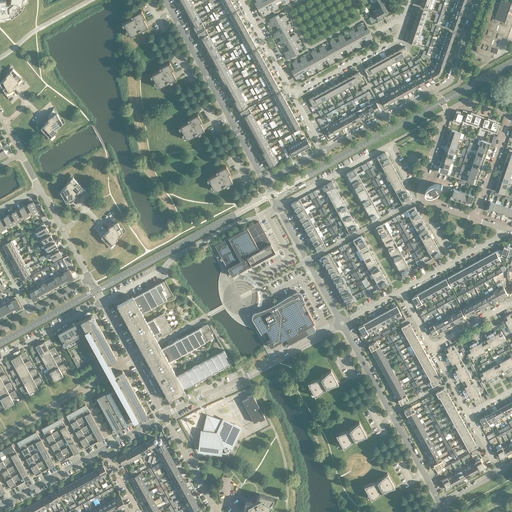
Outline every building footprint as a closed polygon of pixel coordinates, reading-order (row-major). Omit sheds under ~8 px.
[(6,3),(5,0),(0,0),(0,19),(5,18),(10,17),(12,16),(14,15),(16,14),(18,13),(18,12),(20,11),(21,9),(23,7),(24,4),(25,3),(24,3),(25,2),(26,0),(9,0),(10,1),(8,2),(7,3),(6,3)] [(192,5),(190,0),(181,5),(184,9),(192,5)] [(233,5),(231,0),(222,5),(225,9),(233,5)] [(261,7),(257,0),(255,0),(256,2),(254,3),(259,12),(263,10),(265,15),(268,13),(264,5),(261,7)] [(261,0),(257,0),(261,7),(264,5),(268,13),(270,12),(269,10),(270,9),(265,0),(262,2),(261,0)] [(273,0),(265,0),(270,9),(272,8),(273,10),(275,9),(270,1),(273,0)] [(385,4),(382,0),(376,0),(373,2),(372,2),(376,9),(385,4)] [(431,4),(422,0),(420,6),(429,9),(431,4)] [(493,1),(475,52),(493,57),(494,53),(497,53),(498,48),(496,48),(499,38),(502,39),(502,37),(507,39),(511,24),(511,15),(507,14),(511,1),(508,0),(501,0),(500,4),(493,1)] [(385,5),(385,4),(376,9),(373,11),(378,20),(382,17),(382,16),(389,13),(384,5),(385,5)] [(195,9),(192,5),(184,9),(186,14),(195,9)] [(236,9),(233,5),(225,9),(227,14),(236,9)] [(428,11),(419,7),(418,12),(427,16),(428,11)] [(197,14),(195,9),(186,14),(189,19),(197,14)] [(145,17),(141,10),(132,15),(134,17),(123,23),(130,36),(148,27),(143,18),(145,17)] [(239,16),(236,11),(228,16),(231,20),(239,16)] [(200,18),(197,14),(189,19),(191,23),(200,18)] [(268,22),(269,24),(277,20),(278,23),(286,18),(285,15),(280,18),(278,14),(269,19),(270,21),(268,22)] [(241,20),(239,16),(231,20),(233,25),(241,20)] [(202,23),(200,18),(191,23),(194,27),(202,23)] [(287,20),(286,18),(278,23),(277,20),(269,24),(271,27),(275,25),(277,28),(286,23),(285,21),(287,20)] [(244,25),(241,20),(233,25),(235,29),(244,25)] [(458,25),(449,22),(447,27),(456,30),(458,25)] [(205,28),(202,23),(194,27),(196,32),(205,28)] [(287,25),(286,23),(277,28),(279,31),(274,33),(276,36),(284,32),(282,29),(290,25),(289,23),(287,25)] [(246,29),(244,25),(235,29),(238,34),(246,29)] [(292,28),(290,25),(282,29),(284,32),(276,36),(276,38),(279,37),(280,38),(288,34),(287,31),(292,28)] [(362,25),(359,27),(363,35),(366,33),(370,41),(372,40),(370,38),(372,37),(368,28),(364,30),(362,25)] [(363,35),(359,27),(357,28),(358,30),(357,31),(361,40),(364,38),(367,43),(370,41),(366,33),(363,35)] [(208,34),(205,29),(197,34),(200,38),(208,34)] [(249,34),(246,29),(238,34),(240,38),(249,34)] [(455,32),(446,29),(445,34),(453,37),(455,32)] [(354,30),(352,31),(356,39),(353,40),(358,48),(361,46),(358,42),(361,40),(357,31),(355,32),(354,30)] [(356,39),(352,31),(349,32),(351,37),(348,39),(353,48),(355,47),(356,49),(358,48),(353,40),(356,39)] [(211,38),(208,34),(200,38),(202,43),(211,38)] [(251,38),(249,34),(240,38),(243,43),(251,38)] [(290,37),(288,34),(280,38),(281,40),(278,41),(279,43),(287,39),(289,42),(297,37),(295,34),(290,37)] [(343,36),(340,37),(344,45),(347,44),(351,52),(353,51),(351,49),(353,48),(348,39),(345,40),(343,36)] [(297,39),(297,37),(289,42),(287,39),(279,43),(281,46),(286,43),(287,47),(296,42),(295,40),(297,39)] [(344,45),(340,37),(338,38),(339,41),(338,42),(342,50),(345,49),(348,53),(351,52),(347,44),(344,45)] [(418,40),(409,37),(408,42),(417,45),(418,40)] [(213,43),(211,38),(202,43),(204,47),(213,43)] [(254,43),(251,38),(243,43),(245,47),(254,43)] [(335,40),(333,41),(337,49),(334,51),(339,58),(342,57),(339,52),(342,50),(338,42),(336,43),(335,40)] [(337,49),(333,41),(330,43),(333,48),(329,49),(334,58),(336,57),(337,59),(339,58),(334,51),(337,49)] [(297,44),(296,42),(287,47),(289,50),(284,52),(286,55),(294,51),(292,48),(300,44),(299,42),(297,44)] [(215,47),(213,43),(204,47),(207,52),(215,47)] [(256,47),(254,43),(245,47),(248,52),(256,47)] [(302,47),(300,44),(292,48),(294,51),(286,55),(287,57),(289,56),(290,58),(299,53),(297,50),(302,47)] [(324,46),(321,48),(325,56),(328,54),(332,62),(334,61),(332,59),(334,58),(329,49),(326,51),(324,46)] [(409,54),(405,46),(400,49),(404,57),(409,54)] [(218,52),(215,47),(207,52),(209,56),(218,52)] [(325,56),(321,48),(319,49),(320,51),(319,52),(323,61),(326,59),(329,64),(332,62),(328,54),(325,56)] [(260,54),(257,49),(249,54),(251,58),(260,54)] [(404,57),(400,49),(395,51),(400,59),(404,57)] [(316,51),(314,52),(318,59),(315,61),(320,69),(323,67),(320,62),(323,61),(319,52),(317,53),(316,51)] [(400,59),(395,51),(391,54),(395,61),(400,59)] [(220,56),(218,52),(209,56),(212,61),(220,56)] [(318,59),(314,52),(311,53),(313,58),(310,60),(315,68),(317,67),(318,70),(320,69),(315,61),(318,59)] [(262,58),(260,54),(251,58),(254,63),(262,58)] [(395,61),(391,54),(386,56),(391,64),(395,61)] [(223,61),(220,56),(212,61),(214,65),(223,61)] [(391,64),(386,56),(382,59),(386,66),(391,64)] [(305,57),(302,58),(306,66),(309,65),(313,72),(315,72),(313,69),(315,68),(310,60),(307,61),(305,57)] [(265,63),(262,58),(254,63),(256,67),(265,63)] [(306,66),(302,58),(300,59),(301,61),(300,62),(304,71),(307,69),(310,74),(313,72),(309,65),(306,66)] [(386,66),(382,59),(377,61),(382,69),(386,66)] [(225,65),(223,61),(214,65),(217,70),(225,65)] [(297,61),(295,62),(299,70),(296,71),(301,79),(304,78),(301,73),(304,71),(300,62),(298,63),(297,61)] [(382,69),(377,61),(373,64),(377,71),(382,69)] [(173,69),(169,62),(161,67),(162,69),(151,74),(158,88),(176,78),(171,70),(173,69)] [(299,70),(295,62),(292,64),(295,68),(291,70),(296,79),(298,78),(299,80),(301,79),(296,71),(299,70)] [(267,67),(265,63),(256,67),(259,72),(267,67)] [(377,71),(373,64),(368,66),(373,74),(377,71)] [(443,67),(435,64),(433,68),(440,74),(441,71),(442,72),(443,67)] [(228,70),(225,65),(217,70),(219,74),(228,70)] [(373,74),(368,66),(364,69),(367,75),(368,77),(373,74)] [(270,71),(267,67),(259,72),(261,76),(270,71)] [(20,84),(18,81),(21,78),(12,68),(9,72),(5,76),(6,77),(14,85),(15,84),(17,86),(19,83),(20,84)] [(440,74),(433,68),(429,70),(434,78),(438,76),(438,75),(440,74)] [(230,74),(228,70),(219,74),(222,79),(230,74)] [(434,78),(429,70),(425,73),(429,81),(434,78)] [(272,76),(270,71),(261,76),(264,81),(272,76)] [(363,80),(358,72),(354,74),(358,82),(357,82),(358,82),(363,80)] [(429,81),(425,73),(420,75),(425,83),(429,81)] [(233,79),(230,74),(222,79),(224,83),(233,79)] [(358,82),(354,74),(349,77),(353,84),(357,82),(358,82)] [(425,83),(420,75),(416,78),(420,86),(425,83)] [(274,80),(272,76),(264,81),(266,85),(274,80)] [(14,85),(6,77),(3,79),(0,82),(0,83),(5,93),(6,93),(10,91),(11,94),(12,93),(11,93),(14,91),(13,89),(14,88),(13,86),(14,85)] [(353,84),(349,77),(345,79),(349,87),(353,84)] [(420,86),(416,78),(411,80),(416,88),(420,86)] [(235,83),(233,79),(224,83),(227,88),(235,83)] [(349,87),(345,79),(340,82),(344,89),(349,87)] [(277,85),(274,80),(266,85),(268,90),(277,85)] [(416,88),(411,80),(407,82),(411,91),(416,88)] [(344,89),(340,82),(336,84),(340,92),(344,89)] [(411,91),(407,82),(402,85),(407,93),(411,91)] [(238,88),(235,83),(227,88),(229,92),(238,88)] [(340,92),(336,84),(331,86),(335,94),(340,92)] [(279,90),(277,85),(268,90),(271,94),(279,90)] [(407,93),(402,85),(398,87),(402,96),(407,93)] [(335,94),(331,86),(327,89),(331,97),(335,94)] [(402,96),(398,87),(393,90),(398,98),(402,96)] [(240,92),(238,88),(229,92),(232,97),(240,92)] [(331,97),(327,89),(322,91),(326,99),(331,97)] [(398,98),(393,90),(389,92),(393,100),(398,98)] [(283,96),(280,91),(272,96),(274,101),(283,96)] [(326,99),(322,91),(318,94),(322,101),(326,99)] [(242,97),(240,92),(232,97),(234,101),(242,97)] [(393,100),(389,92),(384,95),(389,103),(393,100)] [(322,101),(318,94),(313,96),(317,104),(318,104),(322,101)] [(389,103),(384,95),(379,97),(384,105),(389,103)] [(285,100),(283,96),(274,101),(277,105),(285,100)] [(317,104),(313,96),(308,99),(313,107),(318,104),(317,104)] [(245,101),(242,97),(234,101),(236,106),(245,101)] [(288,105),(285,100),(277,105),(279,109),(288,105)] [(374,100),(369,103),(374,111),(379,108),(374,100)] [(247,106),(245,101),(236,106),(239,111),(247,106)] [(374,111),(369,103),(365,105),(369,113),(374,111)] [(290,109),(288,105),(279,109),(282,114),(290,109)] [(369,113),(365,105),(360,108),(365,116),(369,113)] [(251,112),(248,108),(240,112),(242,117),(251,112)] [(365,116),(360,108),(356,110),(360,118),(365,116)] [(293,114),(290,109),(282,114),(284,118),(293,114)] [(360,118),(356,110),(351,113),(356,121),(360,118)] [(463,121),(464,118),(466,111),(463,110),(462,114),(460,114),(461,112),(457,111),(457,110),(457,111),(456,111),(453,121),(459,123),(460,120),(463,121)] [(470,112),(466,111),(464,118),(467,119),(465,122),(471,124),(475,113),(471,112),(471,114),(469,113),(469,112),(470,113),(470,112)] [(56,113),(52,115),(51,112),(50,113),(51,114),(48,115),(49,117),(47,118),(49,120),(48,121),(56,129),(59,127),(62,123),(57,113),(56,113)] [(253,117),(251,112),(242,117),(245,121),(253,117)] [(356,121),(351,113),(347,115),(351,123),(356,121)] [(475,113),(471,124),(480,127),(483,117),(480,116),(480,117),(478,117),(479,115),(475,113)] [(201,121),(198,114),(189,118),(190,120),(179,126),(187,139),(204,130),(200,122),(201,121)] [(295,118),(293,114),(284,118),(287,123),(295,118)] [(351,123),(347,115),(342,118),(347,126),(351,123)] [(256,121),(253,117),(245,121),(247,126),(256,121)] [(487,118),(483,117),(480,127),(488,130),(492,119),(488,118),(488,120),(486,119),(486,118),(487,118)] [(298,123),(295,118),(287,123),(289,127),(298,123)] [(347,126),(342,118),(338,120),(342,128),(347,126)] [(493,119),(492,119),(488,130),(497,133),(501,123),(497,122),(497,123),(495,122),(496,120),(492,119),(493,119)] [(342,128),(338,120),(333,122),(338,131),(342,128)] [(42,122),(44,125),(41,128),(40,128),(50,138),(53,134),(57,130),(56,129),(48,121),(47,122),(45,121),(43,123),(42,122)] [(258,126),(256,121),(247,126),(250,130),(258,126)] [(338,131),(333,122),(329,125),(333,133),(338,131)] [(300,127),(298,123),(289,127),(292,132),(300,127)] [(333,133),(329,125),(324,127),(324,128),(322,129),(325,134),(327,133),(329,136),(333,133)] [(261,130),(258,126),(250,130),(252,135),(261,130)] [(263,135),(261,130),(252,135),(255,139),(263,135)] [(452,130),(450,135),(459,138),(461,133),(452,130)] [(266,139),(263,135),(255,139),(257,144),(266,139)] [(459,138),(450,135),(448,140),(458,143),(459,138)] [(306,137),(301,140),(305,148),(310,146),(306,137)] [(268,144),(266,139),(257,144),(260,148),(268,144)] [(305,148),(301,140),(296,142),(301,151),(305,148)] [(458,143),(448,140),(447,145),(456,148),(458,143)] [(481,140),(479,145),(489,148),(491,143),(481,140)] [(301,151),(296,142),(292,145),(297,153),(301,151)] [(271,148),(268,144),(260,148),(262,153),(271,148)] [(297,153),(292,145),(287,147),(292,156),(297,153)] [(456,148),(447,145),(445,150),(454,154),(456,148)] [(489,148),(479,145),(478,150),(487,153),(489,148)] [(273,153),(271,148),(262,153),(265,157),(273,153)] [(454,154),(445,150),(443,156),(452,159),(454,154)] [(487,153),(478,150),(476,155),(485,159),(487,153)] [(376,157),(379,162),(388,157),(385,152),(376,157)] [(275,157),(273,153),(265,157),(267,162),(275,157)] [(485,159),(476,155),(474,160),(483,164),(485,159)] [(452,159),(443,156),(441,161),(451,164),(452,159)] [(278,162),(275,157),(267,162),(270,166),(278,162)] [(390,162),(388,157),(379,162),(382,167),(390,162)] [(483,164),(474,160),(472,166),(482,169),(483,164)] [(451,164),(441,161),(440,166),(449,169),(451,164)] [(393,167),(390,162),(382,167),(384,171),(393,167)] [(511,172),(511,167),(504,165),(502,170),(511,173),(511,172)] [(230,172),(226,166),(217,170),(218,172),(208,178),(215,191),(232,182),(228,173),(230,172)] [(449,169),(440,166),(438,171),(447,174),(449,169)] [(482,169),(472,166),(471,171),(480,174),(482,169)] [(396,171),(393,167),(384,171),(387,176),(396,171)] [(346,174),(349,179),(357,174),(355,169),(346,174)] [(511,173),(502,170),(501,175),(510,178),(511,173)] [(398,176),(396,171),(387,176),(389,181),(398,176)] [(480,174),(471,171),(469,176),(478,179),(480,174)] [(360,179),(357,174),(349,179),(351,183),(360,179)] [(510,178),(501,175),(499,180),(508,184),(510,178)] [(401,181),(398,176),(389,181),(392,186),(401,181)] [(478,179),(469,176),(467,181),(476,184),(478,179)] [(81,192),(78,190),(81,187),(82,186),(73,177),(69,180),(65,184),(66,185),(74,194),(76,192),(77,194),(79,192),(80,192),(81,192)] [(363,183),(360,179),(351,183),(354,188),(363,183)] [(508,184),(499,180),(497,185),(506,189),(508,184)] [(323,186),(326,191),(335,186),(332,181),(323,186)] [(403,186),(401,181),(392,186),(395,190),(403,186)] [(365,188),(363,183),(354,188),(356,193),(365,188)] [(427,190),(426,190),(426,191),(426,192),(426,193),(426,194),(427,195),(428,195),(429,196),(431,196),(432,196),(433,196),(434,195),(435,195),(436,194),(437,194),(438,193),(439,193),(439,192),(440,191),(441,190),(441,189),(442,188),(443,187),(443,186),(443,185),(442,185),(441,185),(440,185),(439,184),(438,184),(436,184),(435,184),(433,185),(432,185),(431,186),(430,186),(429,187),(428,188),(427,189),(427,190)] [(66,185),(64,188),(60,191),(66,202),(66,201),(70,199),(72,202),(72,201),(74,200),(73,197),(75,197),(73,194),(74,194),(66,185)] [(506,189),(497,185),(495,191),(505,194),(506,189)] [(337,191),(335,186),(326,191),(328,196),(337,191)] [(406,190),(403,186),(395,190),(397,195),(406,190)] [(368,193),(365,188),(356,193),(359,198),(368,193)] [(450,198),(456,200),(459,190),(453,189),(450,198)] [(409,195),(406,190),(397,195),(400,200),(409,195)] [(464,192),(459,190),(456,200),(461,202),(464,192)] [(340,196),(337,191),(328,196),(326,197),(329,202),(331,201),(340,196)] [(469,194),(464,192),(461,202),(466,203),(469,194)] [(370,197),(368,193),(359,198),(362,202),(370,197)] [(474,196),(469,194),(466,203),(471,205),(474,196)] [(410,197),(409,195),(400,200),(403,205),(411,200),(410,197)] [(342,200),(340,196),(331,201),(334,205),(342,200)] [(373,202),(370,197),(362,202),(364,207),(373,202)] [(291,204),(293,209),(302,204),(299,199),(291,204)] [(345,205),(342,200),(334,205),(336,210),(345,205)] [(487,210),(492,212),(495,203),(490,201),(487,210)] [(30,215),(38,210),(40,214),(44,212),(39,203),(35,205),(33,202),(27,205),(25,206),(30,215)] [(376,207),(373,202),(364,207),(367,212),(376,207)] [(500,205),(495,203),(492,212),(497,214),(500,205)] [(305,209),(302,204),(293,209),(296,214),(305,209)] [(348,210),(345,205),(336,210),(339,215),(348,210)] [(505,206),(500,205),(497,214),(502,216),(505,206)] [(25,206),(19,209),(20,209),(17,211),(22,219),(30,215),(25,206)] [(417,211),(415,206),(406,211),(409,216),(417,211)] [(511,208),(505,206),(502,216),(507,218),(511,208)] [(378,212),(376,207),(367,212),(369,216),(378,212)] [(307,213),(305,209),(296,214),(299,218),(307,213)] [(22,219),(17,211),(17,210),(11,213),(12,213),(9,215),(14,223),(22,219)] [(350,215),(348,210),(339,215),(341,219),(350,215)] [(420,216),(417,211),(409,216),(411,221),(420,216)] [(313,217),(310,212),(307,213),(299,218),(301,223),(310,218),(313,217)] [(381,217),(378,212),(369,216),(372,221),(381,217)] [(14,223),(9,215),(4,218),(1,219),(6,228),(14,223)] [(353,219),(350,215),(341,219),(340,220),(342,225),(344,224),(353,219)] [(423,221),(420,216),(411,221),(414,225),(423,221)] [(312,223),(310,218),(301,223),(304,228),(312,223)] [(355,224),(353,219),(344,224),(347,229),(355,224)] [(109,229),(108,229),(116,238),(119,235),(123,232),(117,221),(116,222),(113,224),(111,221),(110,221),(111,222),(108,224),(109,226),(108,227),(109,229)] [(275,252),(258,221),(215,245),(222,259),(226,256),(230,264),(226,266),(231,276),(275,252)] [(425,225),(423,221),(414,225),(416,230),(425,225)] [(315,228),(312,223),(304,228),(306,232),(315,228)] [(387,228),(384,223),(375,228),(378,233),(387,228)] [(36,228),(40,236),(49,232),(46,226),(46,227),(44,224),(36,228)] [(356,226),(355,224),(347,229),(349,234),(358,229),(356,226)] [(428,230),(425,225),(416,230),(419,235),(428,230)] [(318,232),(315,228),(306,232),(309,237),(318,232)] [(390,233),(387,228),(378,233),(381,237),(390,233)] [(110,246),(113,243),(117,239),(116,238),(108,229),(107,231),(105,229),(103,231),(102,231),(104,233),(101,236),(101,237),(110,246)] [(430,235),(428,230),(419,235),(422,240),(430,235)] [(49,232),(40,236),(44,244),(53,240),(50,234),(49,232)] [(320,237),(318,232),(309,237),(311,242),(320,237)] [(392,237),(390,233),(381,237),(383,242),(392,237)] [(364,240),(361,235),(353,240),(355,245),(364,240)] [(433,240),(430,235),(422,240),(424,244),(433,240)] [(323,242),(320,237),(311,242),(314,247),(323,242)] [(395,242),(392,237),(383,242),(386,247),(395,242)] [(12,240),(11,241),(3,245),(6,250),(15,245),(12,240)] [(53,240),(44,244),(49,252),(57,247),(55,242),(54,242),(53,240)] [(367,245),(364,240),(355,245),(358,250),(367,245)] [(436,244),(433,240),(424,244),(427,249),(436,244)] [(326,247),(323,242),(314,247),(317,252),(326,247)] [(397,247),(395,242),(386,247),(389,252),(397,247)] [(438,249),(436,244),(427,249),(429,254),(438,249)] [(17,250),(15,245),(6,250),(8,255),(17,250)] [(369,250),(367,245),(358,250),(361,255),(369,250)] [(501,251),(499,251),(500,255),(501,256),(506,257),(507,258),(507,257),(510,248),(504,246),(503,251),(502,251),(501,251)] [(57,248),(57,247),(49,252),(53,260),(62,256),(59,250),(57,248)] [(400,252),(397,247),(389,252),(391,256),(400,252)] [(441,254),(438,249),(429,254),(432,259),(441,254)] [(20,255),(17,250),(8,255),(11,260),(20,255)] [(372,255),(369,250),(361,255),(363,259),(372,255)] [(403,250),(400,252),(391,256),(394,261),(403,256),(405,255),(403,250)] [(500,255),(499,251),(498,251),(497,251),(495,252),(491,254),(496,263),(500,260),(501,261),(501,260),(498,256),(499,256),(500,255)] [(332,258),(329,253),(320,258),(323,263),(332,258)] [(496,263),(491,254),(486,256),(491,265),(496,263)] [(23,259),(20,255),(11,260),(13,264),(23,259)] [(375,259),(372,255),(363,259),(366,264),(375,259)] [(73,277),(71,272),(75,270),(68,256),(62,258),(68,268),(63,270),(68,280),(73,277)] [(405,261),(403,256),(394,261),(396,266),(405,261)] [(491,265),(486,256),(481,259),(486,268),(491,265)] [(334,263),(332,258),(323,263),(326,268),(334,263)] [(25,264),(23,259),(13,264),(16,269),(25,264)] [(377,264),(375,259),(366,264),(368,269),(377,264)] [(486,268),(481,259),(477,262),(481,270),(486,268)] [(340,266),(337,261),(334,263),(326,268),(328,272),(337,268),(340,266)] [(408,266),(405,261),(396,266),(399,271),(408,266)] [(481,270),(477,262),(472,264),(477,273),(481,270)] [(25,264),(16,269),(18,274),(28,269),(26,269),(24,265),(25,264)] [(380,269),(377,264),(368,269),(366,270),(368,275),(371,274),(380,269)] [(477,273),(472,264),(467,267),(472,276),(477,273)] [(410,265),(408,266),(399,271),(402,276),(413,270),(410,265)] [(472,276),(467,267),(462,269),(467,278),(472,276)] [(339,272),(337,268),(328,272),(331,277),(339,272)] [(30,274),(28,269),(18,274),(21,279),(30,274)] [(382,273),(380,269),(371,274),(374,278),(382,273)] [(467,278),(462,269),(458,272),(462,281),(467,278)] [(68,280),(63,270),(64,272),(60,274),(59,273),(64,282),(68,280)] [(342,277),(339,272),(331,277),(333,282),(342,277)] [(462,281),(458,272),(453,275),(458,283),(462,281)] [(64,282),(59,273),(54,275),(60,284),(64,282)] [(385,278),(382,273),(374,278),(376,283),(385,278)] [(60,284),(54,275),(50,278),(55,287),(60,284)] [(458,283),(453,275),(448,277),(453,287),(453,286),(458,283)] [(345,276),(342,277),(333,282),(336,287),(345,282),(347,280),(345,276)] [(55,287),(50,278),(46,280),(51,289),(55,287)] [(388,283),(385,278),(376,283),(379,288),(388,283)] [(451,288),(446,278),(441,281),(446,290),(451,287),(451,288)] [(51,289),(46,280),(41,283),(46,292),(51,289)] [(173,296),(165,280),(133,297),(133,296),(129,297),(128,294),(115,301),(122,314),(142,351),(145,356),(156,375),(169,400),(185,391),(184,389),(196,382),(197,382),(202,379),(230,364),(233,362),(231,360),(229,357),(228,358),(224,350),(219,353),(219,354),(218,354),(217,353),(198,364),(198,365),(197,366),(197,365),(187,370),(187,371),(186,371),(176,376),(169,362),(175,358),(174,357),(176,357),(186,352),(185,351),(187,351),(206,341),(206,340),(207,339),(208,340),(213,337),(208,330),(210,329),(207,324),(161,349),(158,343),(156,338),(172,329),(163,313),(147,322),(142,313),(173,296)] [(446,290),(441,281),(436,284),(441,292),(446,290)] [(347,287),(345,282),(336,287),(338,291),(347,287)] [(46,292),(41,283),(37,285),(42,294),(46,292)] [(505,284),(498,287),(503,297),(508,295),(506,291),(508,290),(508,291),(506,287),(506,286),(505,284),(505,283),(504,283),(505,284)] [(441,292),(436,284),(432,286),(436,295),(441,292)] [(42,294),(37,285),(36,285),(37,287),(33,289),(37,297),(42,294)] [(352,290),(350,285),(347,287),(338,291),(341,296),(350,291),(352,290)] [(436,295),(432,286),(427,289),(432,298),(436,295)] [(503,297),(498,287),(494,290),(499,300),(503,297)] [(37,297),(33,289),(28,292),(32,299),(37,297)] [(432,298),(427,289),(422,291),(427,300),(432,298)] [(499,300),(494,290),(489,292),(494,302),(499,300)] [(285,297),(282,299),(278,302),(275,303),(272,305),(270,306),(267,308),(264,309),(261,310),(258,311),(255,312),(254,312),(254,313),(253,313),(252,314),(252,315),(252,316),(252,317),(252,318),(252,319),(261,333),(262,333),(270,347),(286,339),(289,345),(309,334),(305,328),(314,323),(303,303),(305,302),(301,294),(301,293),(300,292),(299,292),(298,291),(297,291),(296,292),(292,293),(289,295),(287,296),(285,297)] [(352,296),(350,291),(341,296),(344,301),(352,296)] [(427,300),(422,291),(419,293),(419,294),(418,294),(422,303),(427,300)] [(494,302),(489,292),(485,295),(490,304),(494,302)] [(422,303),(418,294),(412,297),(413,298),(413,297),(418,306),(422,303),(423,303),(422,303)] [(355,295),(352,296),(344,301),(346,306),(358,300),(355,295)] [(490,304),(485,295),(480,297),(485,307),(490,304)] [(20,306),(15,297),(11,299),(16,309),(20,306)] [(485,307),(480,297),(476,300),(481,309),(485,307)] [(16,309),(11,299),(6,302),(11,311),(16,309)] [(481,309),(476,300),(471,302),(476,312),(481,309)] [(11,311),(6,302),(2,304),(7,313),(11,311)] [(476,312),(471,302),(467,305),(472,314),(476,312)] [(396,306),(391,308),(396,317),(401,315),(396,305),(396,306)] [(472,314),(467,305),(462,307),(467,317),(468,317),(472,314)] [(396,317),(391,308),(386,311),(391,320),(396,317)] [(466,318),(460,308),(455,311),(461,320),(465,318),(466,318)] [(391,320),(386,311),(382,314),(387,322),(391,320)] [(461,320),(455,311),(451,313),(456,323),(461,320)] [(456,323),(451,313),(446,316),(452,325),(456,323)] [(387,322),(382,314),(377,316),(382,325),(387,322)] [(116,358),(92,315),(59,333),(64,342),(63,343),(63,344),(63,345),(64,345),(65,345),(68,351),(89,340),(97,353),(96,353),(98,361),(99,362),(99,363),(100,363),(100,364),(101,364),(102,364),(103,365),(104,365),(104,364),(105,364),(106,364),(116,358)] [(382,325),(377,316),(372,319),(377,327),(382,325)] [(452,325),(446,316),(442,318),(447,328),(452,325)] [(447,328),(442,318),(438,320),(443,330),(447,328)] [(377,327),(372,319),(368,321),(372,330),(377,327)] [(443,330),(438,320),(433,323),(438,333),(443,330)] [(372,330),(368,321),(364,323),(364,324),(363,324),(368,333),(372,330)] [(410,323),(410,322),(401,327),(403,332),(412,327),(411,324),(410,324),(409,323),(410,323)] [(438,333),(433,323),(428,325),(434,335),(438,333)] [(368,333),(363,324),(358,327),(358,328),(358,327),(363,336),(368,333)] [(414,332),(412,327),(403,332),(406,336),(414,332)] [(416,336),(414,332),(406,336),(408,341),(416,336)] [(495,332),(492,334),(490,332),(489,332),(491,334),(488,336),(489,336),(490,338),(484,341),(489,350),(506,340),(501,332),(495,335),(494,333),(495,333),(495,332)] [(419,341),(416,336),(408,341),(411,345),(419,341)] [(52,343),(49,338),(40,344),(44,352),(54,347),(49,350),(47,346),(52,343)] [(379,345),(376,341),(368,345),(370,350),(379,345)] [(421,345),(419,341),(411,345),(413,350),(421,345)] [(472,341),(474,344),(471,345),(471,346),(472,345),(473,347),(467,350),(471,359),(489,350),(484,341),(478,344),(477,342),(478,342),(475,343),(473,341),(472,341)] [(44,352),(40,344),(30,349),(33,354),(38,351),(40,354),(35,357),(35,358),(44,352)] [(381,350),(379,345),(370,350),(373,354),(381,350)] [(424,350),(421,345),(413,350),(416,354),(424,350)] [(445,356),(447,359),(445,361),(445,362),(448,360),(449,363),(449,362),(451,361),(454,367),(463,362),(453,345),(445,350),(448,356),(446,357),(446,356),(445,356)] [(57,352),(54,347),(44,352),(49,361),(59,355),(53,358),(51,355),(57,352)] [(384,354),(381,350),(373,354),(375,359),(384,354)] [(426,354),(424,350),(416,354),(418,359),(426,354)] [(27,357),(25,352),(15,357),(20,366),(30,360),(29,360),(24,363),(22,360),(27,357)] [(49,361),(44,352),(35,358),(37,362),(43,359),(45,363),(39,366),(49,361)] [(386,359),(384,354),(375,359),(378,363),(386,359)] [(429,359),(426,354),(418,359),(421,363),(429,359)] [(61,360),(59,355),(49,361),(54,369),(63,364),(58,367),(56,363),(61,360)] [(511,355),(505,360),(497,364),(501,373),(507,370),(508,372),(511,371),(511,373),(511,371),(511,370),(511,355)] [(20,366),(15,357),(5,362),(8,367),(13,364),(15,368),(10,371),(20,366)] [(388,363),(386,359),(378,363),(380,368),(388,363)] [(431,363),(429,359),(421,363),(423,368),(431,363)] [(32,365),(30,360),(20,366),(24,374),(34,369),(29,372),(27,368),(32,365)] [(54,369),(49,361),(39,366),(42,371),(47,368),(49,371),(44,374),(54,369)] [(472,379),(463,362),(454,367),(457,373),(455,374),(455,373),(456,376),(454,378),(454,379),(457,377),(458,380),(459,380),(458,379),(460,378),(463,384),(472,379)] [(391,368),(388,363),(380,368),(383,372),(391,368)] [(434,368),(431,363),(423,368),(426,372),(434,368)] [(63,375),(61,371),(66,368),(63,364),(54,369),(56,374),(58,378),(63,375)] [(501,373),(497,364),(479,374),(484,383),(490,379),(491,381),(491,382),(494,380),(495,383),(496,382),(495,380),(498,378),(497,378),(496,376),(501,373)] [(24,374),(20,366),(10,371),(13,376),(18,373),(20,376),(15,379),(24,374)] [(393,372),(391,368),(383,372),(385,377),(393,372)] [(436,372),(434,368),(426,372),(428,377),(436,372)] [(37,374),(34,369),(24,374),(29,383),(39,377),(33,380),(31,376),(37,374)] [(47,379),(52,376),(54,380),(58,378),(56,374),(54,369),(44,374),(47,379)] [(321,377),(321,378),(319,379),(307,382),(309,386),(313,393),(315,396),(324,388),(326,387),(338,383),(331,370),(321,377)] [(109,391),(97,397),(94,399),(113,433),(138,420),(147,414),(143,407),(124,372),(123,371),(122,371),(121,371),(112,376),(112,377),(111,377),(111,378),(111,379),(110,379),(111,380),(111,381),(111,382),(116,387),(109,391)] [(396,377),(393,372),(385,377),(388,381),(396,377)] [(439,377),(436,372),(428,377),(430,381),(438,377),(438,378),(439,377)] [(7,379),(5,374),(0,376),(0,387),(10,382),(9,382),(4,385),(2,381),(7,379)] [(29,383),(24,374),(15,379),(17,384),(23,381),(25,385),(19,388),(29,383)] [(41,382),(39,377),(29,383),(34,391),(38,389),(36,385),(41,382)] [(398,381),(396,377),(388,381),(390,386),(398,381)] [(430,381),(429,381),(432,386),(441,381),(439,378),(438,379),(438,378),(438,377),(430,381)] [(482,397),(472,379),(463,384),(467,390),(465,391),(464,390),(466,393),(463,395),(464,395),(464,396),(466,394),(468,397),(468,396),(469,395),(473,401),(482,397)] [(401,386),(398,381),(390,386),(393,390),(401,386)] [(12,387),(10,382),(0,387),(4,396),(14,391),(9,393),(7,390),(12,387)] [(34,391),(29,383),(19,388),(22,392),(27,390),(29,394),(34,391)] [(403,390),(401,386),(393,390),(395,395),(403,390)] [(446,391),(445,388),(444,388),(435,393),(438,398),(439,397),(446,393),(445,391),(446,391)] [(406,395),(403,390),(395,395),(397,399),(406,395)] [(4,396),(7,401),(9,405),(14,402),(11,398),(17,395),(14,391),(4,396)] [(447,392),(446,393),(439,397),(441,401),(450,397),(447,392)] [(265,418),(253,394),(247,397),(248,398),(242,401),(253,422),(259,419),(260,421),(265,418)] [(408,399),(406,395),(397,399),(400,404),(408,399)] [(7,401),(4,396),(0,398),(0,404),(3,403),(5,407),(9,405),(7,401)] [(452,401),(450,397),(441,401),(444,406),(452,401)] [(454,406),(452,401),(444,406),(446,410),(454,406)] [(90,413),(85,404),(76,409),(78,414),(82,411),(84,415),(80,418),(90,413)] [(414,410),(412,406),(404,410),(406,415),(414,410)] [(457,410),(454,406),(446,410),(449,415),(457,410)] [(510,414),(505,406),(501,408),(506,416),(510,414)] [(506,416),(501,408),(497,410),(502,418),(506,416)] [(78,414),(76,409),(66,415),(71,423),(80,418),(76,420),(74,416),(78,414)] [(417,415),(414,410),(406,415),(409,419),(417,415)] [(459,415),(457,410),(449,415),(451,419),(459,415)] [(502,418),(497,410),(493,412),(498,420),(502,418)] [(498,420),(493,412),(489,414),(494,422),(498,420)] [(95,421),(90,413),(80,418),(83,422),(87,420),(89,424),(85,426),(95,421)] [(494,422),(489,414),(485,416),(490,424),(494,422)] [(207,415),(207,416),(203,430),(201,430),(200,438),(201,438),(200,443),(199,450),(220,453),(221,452),(221,453),(228,453),(228,454),(228,453),(231,447),(232,447),(241,427),(234,424),(229,423),(230,422),(223,418),(222,420),(207,416),(207,415)] [(419,419),(417,415),(409,419),(411,424),(419,419)] [(462,419),(459,415),(451,419),(454,424),(462,419)] [(490,424),(485,416),(480,419),(485,427),(490,424)] [(65,426),(61,417),(51,423),(53,427),(58,425),(60,429),(56,431),(65,426)] [(83,422),(80,418),(71,423),(75,432),(85,426),(81,428),(78,424),(83,422)] [(422,424),(419,419),(411,424),(413,428),(422,424)] [(464,424),(462,419),(454,424),(456,428),(464,424)] [(99,429),(95,421),(85,426),(87,430),(91,428),(94,432),(89,434),(89,435),(99,429)] [(350,429),(347,431),(336,434),(343,448),(352,440),(355,439),(366,435),(359,421),(350,429)] [(53,427),(51,423),(41,428),(46,437),(56,431),(51,433),(49,429),(53,427)] [(424,428),(422,424),(413,428),(416,433),(424,428)] [(467,428),(464,424),(456,428),(459,433),(467,428)] [(70,434),(65,426),(56,431),(58,435),(62,433),(64,437),(60,439),(60,440),(70,434)] [(87,430),(85,426),(75,432),(80,440),(89,435),(89,434),(85,437),(83,433),(87,430)] [(426,433),(424,428),(416,433),(418,437),(426,433)] [(469,433),(467,428),(459,433),(461,437),(469,433)] [(104,438),(99,429),(89,435),(92,439),(96,437),(98,441),(94,443),(104,438)] [(41,439),(36,431),(26,436),(29,440),(33,438),(35,442),(31,445),(41,439)] [(58,435),(56,431),(46,437),(51,445),(60,440),(60,439),(56,442),(54,438),(58,435)] [(429,437),(426,433),(418,437),(421,442),(429,437)] [(472,437),(469,433),(461,437),(464,442),(472,437)] [(75,443),(70,434),(60,440),(63,444),(67,442),(69,446),(65,448),(75,443)] [(92,439),(89,435),(80,440),(85,449),(94,443),(90,445),(88,441),(92,439)] [(29,440),(26,436),(17,441),(21,450),(31,445),(27,447),(25,443),(29,440)] [(154,452),(158,439),(157,439),(157,438),(156,437),(155,437),(146,442),(152,453),(154,452)] [(431,442),(429,437),(421,442),(423,446),(431,442)] [(474,442),(472,437),(464,442),(466,446),(474,442)] [(158,439),(154,452),(155,454),(166,448),(161,439),(160,439),(160,438),(159,438),(159,439),(158,439)] [(45,448),(41,439),(31,445),(33,449),(38,447),(40,451),(36,453),(45,448)] [(63,444),(60,440),(51,445),(55,453),(65,448),(61,450),(58,446),(63,444)] [(475,441),(474,442),(466,446),(469,451),(478,446),(477,445),(476,446),(476,445),(477,444),(475,441)] [(152,453),(146,442),(143,444),(142,445),(146,453),(150,450),(152,453)] [(434,446),(431,442),(423,446),(426,451),(434,446)] [(79,451),(75,443),(65,448),(67,452),(71,450),(74,454),(69,456),(70,457),(79,451)] [(16,453),(12,444),(2,450),(4,454),(8,452),(11,456),(6,458),(7,458),(16,453)] [(511,452),(507,444),(502,447),(506,455),(511,452)] [(33,449),(31,445),(21,450),(26,458),(36,453),(31,455),(29,451),(33,449)] [(146,453),(142,445),(141,445),(140,445),(137,447),(142,455),(146,453)] [(436,451),(434,446),(426,451),(428,455),(436,451)] [(142,455),(137,447),(134,449),(133,450),(137,457),(142,455)] [(506,455),(502,447),(497,449),(501,458),(506,455)] [(50,456),(45,448),(36,453),(38,457),(42,455),(44,459),(40,461),(40,462),(50,456)] [(67,452),(65,448),(55,453),(60,462),(70,457),(69,456),(65,459),(63,455),(67,452)] [(167,451),(166,448),(155,454),(158,452),(160,457),(168,452),(167,451)] [(137,457),(133,450),(132,450),(128,452),(133,460),(137,457)] [(439,455),(436,451),(428,455),(431,460),(439,455)] [(133,460),(128,452),(125,453),(125,454),(124,454),(128,462),(133,460)] [(169,454),(168,452),(160,457),(162,461),(171,457),(169,453),(169,454)] [(21,461),(16,453),(7,458),(9,462),(13,460),(15,464),(11,466),(11,467),(21,461)] [(38,457),(36,453),(26,458),(31,467),(40,462),(40,461),(36,464),(34,460),(38,457)] [(128,462),(124,454),(123,455),(119,457),(124,465),(128,462)] [(441,460),(439,455),(431,460),(433,464),(441,460)] [(55,465),(50,456),(40,462),(43,466),(47,463),(49,468),(45,470),(55,465)] [(172,460),(171,457),(162,461),(165,466),(173,461),(172,460)] [(9,462),(7,458),(0,461),(0,469),(2,472),(11,467),(11,466),(7,469),(5,465),(9,462)] [(480,459),(475,462),(479,470),(484,467),(480,459)] [(444,465),(441,460),(433,464),(436,469),(444,465)] [(25,470),(21,461),(11,467),(13,471),(18,468),(20,472),(16,475),(25,470)] [(173,462),(173,461),(165,466),(167,470),(176,466),(174,462),(173,462)] [(43,466),(40,462),(31,467),(35,475),(45,470),(41,472),(38,468),(43,466)] [(479,470),(475,462),(470,464),(475,472),(479,470)] [(475,472),(470,464),(465,467),(470,475),(475,472)] [(107,474),(103,466),(100,467),(100,468),(98,468),(103,476),(107,474)] [(177,469),(176,466),(167,470),(170,474),(178,470),(177,469)] [(13,471),(11,467),(2,472),(6,480),(16,475),(11,477),(9,473),(13,471)] [(470,475),(465,467),(461,469),(465,477),(470,475)] [(103,476),(98,468),(97,469),(94,471),(98,479),(103,476)] [(465,477),(461,469),(456,472),(460,480),(465,477)] [(30,478),(25,470),(16,475),(18,479),(22,477),(25,481),(20,483),(21,484),(30,478)] [(178,471),(178,470),(170,474),(172,479),(180,474),(179,471),(178,471)] [(98,479),(94,471),(91,472),(91,473),(89,473),(94,481),(98,479)] [(460,480),(456,472),(451,474),(456,483),(460,480)] [(94,481),(89,473),(88,474),(85,475),(89,484),(94,481)] [(395,487),(387,473),(378,481),(375,482),(364,486),(371,499),(381,492),(380,491),(383,490),(395,487)] [(133,481),(134,483),(141,478),(139,474),(131,478),(133,482),(133,481)] [(182,478),(180,474),(172,479),(175,483),(183,479),(182,478)] [(456,483),(451,474),(447,477),(451,485),(456,483)] [(18,479),(16,475),(6,480),(11,489),(21,484),(20,483),(16,486),(14,482),(18,479)] [(89,484),(85,475),(82,477),(82,478),(81,478),(85,486),(89,484)] [(451,485),(447,477),(439,481),(443,489),(446,487),(446,488),(451,485)] [(85,486),(81,478),(79,479),(76,480),(80,489),(85,486)] [(144,483),(141,478),(134,483),(134,484),(136,487),(144,483)] [(183,480),(183,479),(175,483),(177,488),(185,483),(184,480),(183,480)] [(80,489),(76,480),(73,482),(72,483),(76,491),(80,489)] [(76,491),(72,483),(70,484),(70,483),(67,485),(71,493),(76,491)] [(146,487),(144,483),(136,487),(137,491),(138,490),(138,492),(146,487)] [(187,487),(185,483),(177,488),(180,492),(187,488),(187,487)] [(71,493),(67,485),(64,487),(63,488),(67,496),(71,493)] [(149,492),(146,487),(138,492),(139,493),(141,496),(149,492)] [(67,496),(63,488),(61,489),(61,488),(58,490),(62,498),(67,496)] [(188,489),(187,488),(180,492),(182,497),(190,492),(188,489)] [(52,494),(51,494),(56,502),(60,500),(56,491),(52,493),(52,494)] [(151,496),(149,492),(141,496),(142,499),(143,499),(143,501),(151,496)] [(192,496),(190,492),(182,497),(184,501),(192,497),(192,496)] [(56,502),(51,494),(50,495),(47,496),(51,505),(56,502)] [(256,499),(254,500),(252,502),(245,501),(242,511),(266,511),(268,511),(267,509),(272,505),(270,503),(273,498),(259,494),(256,499)] [(51,505),(47,496),(43,498),(42,499),(47,507),(51,505)] [(124,504),(120,496),(115,499),(119,507),(123,505),(124,504)] [(154,501),(151,496),(143,501),(144,502),(145,505),(154,501)] [(193,498),(192,497),(184,501),(187,506),(195,501),(193,498)] [(47,507),(42,499),(41,500),(38,501),(42,509),(47,507)] [(119,507),(115,499),(111,501),(115,509),(116,508),(116,509),(119,507)] [(42,509),(38,501),(34,503),(35,503),(33,504),(38,511),(42,509)] [(115,509),(111,501),(106,504),(111,511),(114,510),(115,509)] [(156,505),(154,501),(145,505),(147,508),(148,508),(148,510),(156,505)] [(197,505),(195,501),(187,506),(189,510),(197,506),(197,505)]
